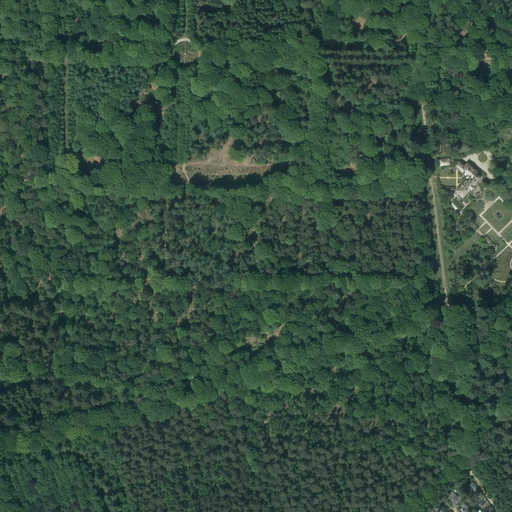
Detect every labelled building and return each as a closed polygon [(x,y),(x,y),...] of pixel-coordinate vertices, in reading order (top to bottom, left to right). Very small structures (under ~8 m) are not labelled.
[(450,165),(449,158),(438,160),(439,167),(450,165)] [(458,195),(462,199),(470,191),(471,191),(475,188),(474,187),(477,184),(476,183),(479,181),(479,178),(476,174),(477,173),(470,166),(468,168),(466,165),(464,167),(459,162),(455,167),(462,174),(463,173),(465,176),(467,175),(469,178),(454,191),(455,192),(452,195),(455,198),(458,195)] [(473,481),(468,484),(474,495),(479,492),(473,481)] [(446,497),(455,504),(457,501),(456,500),(459,497),(455,494),(454,496),(453,495),(455,493),(452,491),(446,497)] [(439,511),(443,511),(446,508),(438,502),(434,508),(439,511)] [(459,506),(461,511),(469,511),(465,503),(459,506)]
